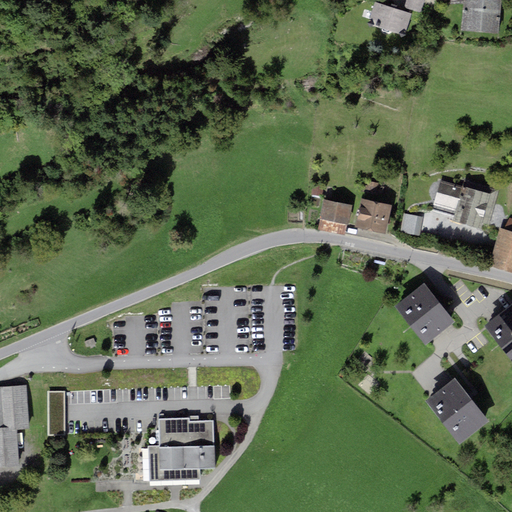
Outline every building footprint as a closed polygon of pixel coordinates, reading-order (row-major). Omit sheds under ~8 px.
[(411,0),(410,8),(425,13),(428,0),(411,0)] [(507,0),(469,0),(467,29),(506,32),(507,0)] [(418,14),(380,4),(374,24),(413,35),(418,14)] [(469,191),(444,183),(438,206),(462,214),(460,222),(487,231),(488,224),(494,226),(502,191),(471,182),(469,191)] [(366,199),(359,227),(393,235),(398,207),(366,199)] [(329,200),(323,231),(352,236),(357,207),(329,200)] [(421,235),(423,217),(404,215),(402,233),(421,235)] [(511,231),(505,230),(497,265),(511,269),(511,231)] [(424,283),(395,306),(425,345),(455,322),(424,283)] [(511,303),(483,326),(511,361),(511,303)] [(425,401),(459,445),(489,421),(455,378),(425,401)] [(0,467),(19,467),(17,430),(30,429),(27,385),(0,386),(0,467)] [(149,446),(151,482),(203,479),(202,469),(217,469),(215,420),(190,422),(189,418),(158,419),(160,445),(149,446)]
